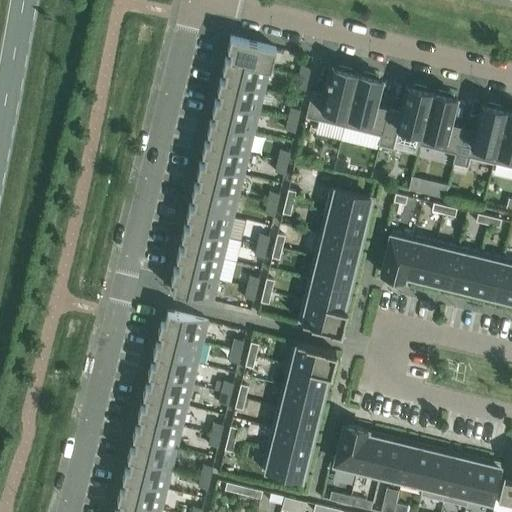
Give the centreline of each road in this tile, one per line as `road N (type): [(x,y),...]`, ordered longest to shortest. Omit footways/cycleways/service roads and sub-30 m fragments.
road 1 (residential): [(205,0),(511,75)]
road 2 (residential): [(123,286),(194,0)]
road 3 (residential): [(123,286),(390,350)]
road 4 (residential): [(67,511),(123,286)]
road 5 (residential): [(390,350),(383,380),(511,411)]
road 6 (residential): [(511,355),(396,327),(390,350)]
road 7 (primary): [(0,131),(25,0)]
